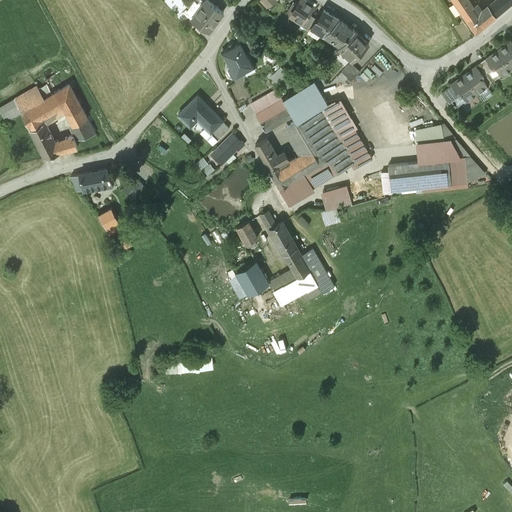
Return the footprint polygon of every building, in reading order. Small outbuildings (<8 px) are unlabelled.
[(165,0),(178,13),(183,9),(188,4),(184,0),(165,0)] [(224,10),(209,0),(196,0),(202,4),(192,17),(209,30),(224,10)] [(275,0),(259,0),(267,8),(276,1),(275,0)] [(313,3),(308,0),(295,0),(288,11),(302,19),(313,3)] [(453,0),(475,31),(495,15),(488,5),(482,10),(474,0),(472,0),(471,2),(469,0),(453,0)] [(511,0),(494,0),(488,5),(495,15),(511,0)] [(178,13),(186,22),(191,18),(183,9),(178,13)] [(333,15),(323,9),(317,19),(315,18),(311,26),(322,33),(333,15)] [(297,28),(302,19),(288,11),(282,19),(297,28)] [(311,26),(315,18),(310,14),(300,24),(308,29),(311,26)] [(354,29),(333,15),(322,33),(340,44),(354,29)] [(322,33),(311,26),(308,29),(307,32),(316,38),(322,33)] [(368,43),(354,29),(340,44),(338,46),(352,60),(368,43)] [(240,41),(246,52),(254,48),(242,34),(237,37),(240,41)] [(499,50),(511,68),(511,41),(511,40),(506,43),(507,45),(499,50)] [(246,52),(240,41),(222,51),(230,65),(227,67),(226,71),(228,75),(233,77),(243,71),(253,65),(246,52)] [(329,56),(333,51),(326,43),(321,47),(324,49),(323,50),(326,53),(324,55),(326,57),(328,55),(329,56)] [(511,68),(499,50),(491,56),(490,54),(485,58),(493,68),(496,67),(502,76),(511,68)] [(493,68),(485,58),(480,61),(488,72),(493,68)] [(349,61),(339,70),(346,77),(349,80),(358,70),(349,61)] [(488,72),(480,61),(475,65),(483,75),(488,72)] [(272,72),(279,80),(287,72),(280,64),(272,72)] [(475,65),(463,74),(477,94),(487,86),(481,77),(483,75),(475,65)] [(346,77),(339,70),(335,74),(342,81),(346,77)] [(246,76),(243,71),(233,77),(236,82),(246,76)] [(477,94),(463,74),(450,83),(458,94),(460,92),(467,101),(477,94)] [(38,85),(45,98),(53,93),(46,80),(38,85)] [(320,106),(327,102),(313,80),(282,98),(292,115),(296,120),(320,106)] [(64,106),(77,98),(70,84),(53,93),(45,98),(22,111),(23,112),(31,129),(45,121),(46,117),(64,106)] [(45,98),(38,85),(16,98),(22,111),(45,98)] [(255,113),(282,98),(276,87),(249,103),(255,113)] [(223,119),(198,94),(178,113),(190,126),(200,116),(208,124),(206,127),(211,132),(223,119)] [(320,106),(354,163),(356,166),(371,157),(353,128),(355,127),(337,96),(327,102),(320,106)] [(0,110),(6,122),(23,112),(22,111),(16,98),(0,106),(0,110)] [(64,106),(70,117),(74,125),(74,126),(74,127),(75,126),(75,136),(75,138),(82,137),(96,133),(77,98),(64,106)] [(265,130),(292,115),(282,98),(255,113),(265,130)] [(46,117),(45,121),(49,129),(70,117),(64,106),(46,117)] [(282,169),(272,175),(279,187),(303,173),(312,188),(354,163),(320,106),(296,120),(286,126),(303,153),(297,157),(290,161),(280,166),(282,169)] [(230,127),(223,119),(211,132),(218,139),(230,127)] [(62,150),(58,141),(55,142),(49,129),(45,121),(31,129),(44,155),(62,150)] [(440,123),(443,140),(455,138),(443,122),(440,123)] [(418,147),(443,142),(443,140),(440,123),(414,128),(418,147)] [(281,129),(297,157),(303,153),(286,126),(281,129)] [(212,144),(218,139),(211,132),(206,127),(200,132),(212,144)] [(233,132),(226,139),(236,149),(237,150),(244,144),(233,132)] [(58,141),(62,150),(78,146),(75,138),(75,136),(66,138),(58,141)] [(280,166),(290,161),(284,151),(278,155),(271,144),(270,144),(267,138),(255,145),(272,175),(282,169),(280,166)] [(236,149),(226,139),(210,155),(220,165),(236,149)] [(464,156),(467,180),(492,178),(473,155),(464,156)] [(464,156),(449,157),(452,183),(467,181),(467,180),(464,156)] [(199,169),(207,164),(202,157),(195,162),(199,169)] [(391,189),(400,188),(452,183),(449,157),(388,164),(389,170),(391,189)] [(201,169),(206,175),(213,169),(208,163),(201,169)] [(107,169),(79,174),(83,188),(113,183),(107,169)] [(381,190),(391,189),(389,170),(379,171),(381,190)] [(303,173),(279,187),(288,201),(312,188),(303,173)] [(76,189),(83,188),(79,174),(71,175),(76,189)] [(468,186),(467,181),(452,183),(400,188),(400,193),(468,186)] [(320,191),(325,209),(351,202),(346,185),(320,191)] [(112,208),(99,214),(106,226),(109,233),(122,226),(112,208)] [(270,228),(275,225),(268,211),(261,213),(270,228)] [(258,237),(248,220),(236,226),(246,243),(258,237)] [(284,252),(295,245),(282,222),(275,225),(270,228),(284,252)] [(127,235),(121,239),(125,247),(131,244),(127,235)] [(308,267),(301,255),(295,245),(284,252),(293,267),(297,274),(308,267)] [(310,250),(301,255),(308,267),(317,282),(319,286),(328,281),(310,250)] [(267,280),(255,261),(237,272),(249,293),(268,282),(274,287),(284,282),(280,275),(278,273),(267,280)] [(302,290),(317,282),(308,267),(297,274),(284,282),(274,287),(282,302),(302,290)] [(297,274),(293,267),(280,275),(284,282),(297,274)] [(321,289),(319,286),(317,282),(302,290),(307,298),(321,289)]
